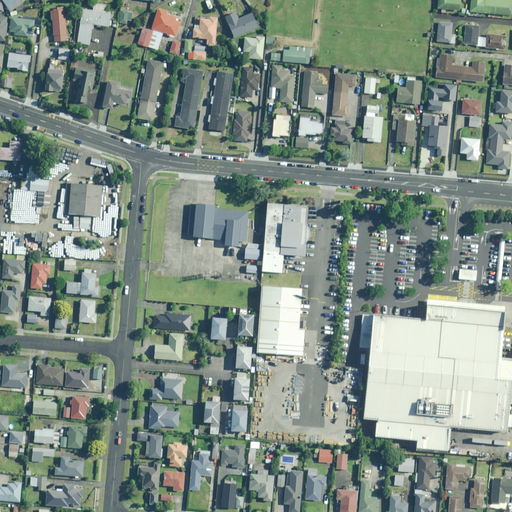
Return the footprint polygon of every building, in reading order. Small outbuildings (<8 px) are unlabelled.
[(23,3),(21,0),(3,0),(2,1),(9,12),(23,3)] [(430,0),(429,12),(438,13),(452,14),(453,1),(442,0),(430,0)] [(462,0),(461,17),(473,17),(503,19),(504,5),(477,3),(477,0),(462,0)] [(106,5),(94,3),(93,10),(82,9),(78,43),(90,45),(93,24),(109,26),(111,13),(105,12),(106,5)] [(167,11),(157,8),(151,30),(143,27),(138,44),(158,50),(163,33),(176,37),(181,22),(174,20),(175,16),(166,14),(167,11)] [(65,10),(52,11),(54,41),(67,41),(65,10)] [(132,12),(119,11),(118,23),(126,24),(127,20),(131,20),(132,12)] [(238,19),(235,12),(225,16),(234,37),(258,27),(252,13),(238,19)] [(215,45),(218,18),(207,17),(207,19),(200,19),(199,29),(194,29),(193,38),(207,39),(206,45),(215,45)] [(35,20),(11,18),(10,32),(14,32),(14,35),(27,36),(27,33),(34,33),(35,20)] [(444,27),(430,26),(429,33),(425,33),(424,46),(442,48),(443,36),(444,27)] [(469,29),(456,29),(455,49),(468,50),(469,29)] [(263,59),(264,37),(255,36),(255,38),(244,38),(243,51),(248,52),(248,58),(263,59)] [(181,43),(174,40),(169,52),(177,55),(181,43)] [(479,40),(478,52),(493,53),(500,53),(500,45),(495,45),(495,41),(479,40)] [(306,46),(273,43),(272,53),(305,56),(306,46)] [(206,47),(195,46),(193,59),(205,60),(206,47)] [(69,49),(59,49),(58,59),(69,60),(69,49)] [(28,62),(31,63),(32,56),(29,55),(29,52),(16,50),(16,54),(9,53),(7,67),(17,68),(17,69),(27,71),(28,62)] [(451,56),(437,55),(435,77),(445,78),(482,81),(482,72),(484,62),(470,61),(470,67),(450,66),(451,56)] [(163,62),(148,59),(137,118),(152,121),(163,62)] [(511,66),(502,66),(501,85),(511,86),(511,66)] [(252,68),(242,67),(240,97),(252,98),(252,90),(258,90),(259,74),(251,73),(252,68)] [(63,70),(47,69),(46,90),(61,91),(63,70)] [(96,72),(75,69),(73,81),(77,81),(76,88),(77,89),(75,101),(85,103),(87,90),(93,91),(96,72)] [(203,72),(184,69),(182,83),(186,83),(181,117),(176,117),(174,127),(194,130),(203,72)] [(275,71),(265,70),(263,91),(273,92),(272,105),(285,107),(287,80),(283,80),(283,75),(275,75),(275,71)] [(211,115),(208,114),(207,122),(210,122),(209,129),(224,131),(232,74),(218,72),(217,78),(214,78),(213,85),(216,85),(214,96),(212,96),(210,103),(213,104),(211,115)] [(13,78),(2,77),(1,87),(12,88),(13,78)] [(314,80),(307,80),(307,78),(295,77),(293,111),(306,112),(307,97),(319,97),(320,88),(314,88),(314,80)] [(342,80),(328,79),(324,121),(339,122),(341,89),(348,90),(349,81),(342,80)] [(117,82),(108,80),(102,107),(112,109),(113,103),(125,105),(127,99),(130,99),(132,92),(128,91),(128,89),(116,86),(117,82)] [(368,81),(356,81),(356,98),(367,99),(368,81)] [(413,85),(399,84),(398,91),(388,90),(387,108),(411,110),(413,93),(413,85)] [(456,85),(444,84),(443,89),(429,88),(427,110),(442,111),(443,99),(454,100),(456,85)] [(511,92),(498,92),(498,105),(511,106),(511,92)] [(473,105),(460,104),(459,119),(473,119),(473,105)] [(367,121),(367,117),(372,117),(372,110),(366,109),(359,109),(358,120),(356,120),(355,143),(360,143),(360,147),(374,147),(374,144),(376,121),(367,121)] [(234,141),(247,142),(247,135),(249,135),(250,123),(251,124),(252,113),(237,111),(236,118),(234,118),(233,134),(234,134),(234,141)] [(277,119),(270,119),(270,121),(269,121),(269,125),(266,125),(266,141),(271,141),(271,140),(281,141),(282,121),(277,121),(277,119)] [(441,121),(424,120),(421,152),(438,154),(441,121)] [(311,125),(303,125),(303,123),(300,123),(300,121),(292,121),(291,141),(300,141),(300,139),(315,139),(316,128),(311,128),(311,125)] [(473,122),(461,121),(460,131),(473,131),(473,122)] [(338,124),(327,123),(327,130),(329,131),(328,132),(323,131),(322,138),(326,139),(325,146),(332,146),(332,148),(342,149),(343,147),(345,147),(345,141),(346,134),(338,133),(338,130),(338,124)] [(409,125),(389,123),(386,150),(406,152),(409,125)] [(458,154),(465,154),(465,160),(475,160),(475,154),(477,154),(477,139),(459,139),(458,154)] [(0,159),(12,160),(12,164),(16,165),(17,161),(20,161),(22,142),(10,141),(9,148),(0,147),(0,159)] [(300,143),(288,143),(288,153),(299,153),(300,143)] [(503,145),(485,144),(484,164),(502,165),(503,145)] [(74,172),(72,203),(104,205),(107,175),(74,172)] [(38,191),(50,191),(50,180),(22,179),(21,190),(38,191)] [(50,191),(38,191),(37,205),(49,206),(50,191)] [(265,207),(262,271),(279,271),(280,252),(299,253),(301,205),(273,202),(265,207)] [(211,204),(193,203),(191,237),(244,240),(245,211),(211,209),(211,204)] [(78,217),(70,217),(70,225),(73,225),(73,228),(77,229),(78,217)] [(91,219),(80,219),(79,229),(90,229),(91,219)] [(505,239),(500,238),(496,285),(501,285),(505,239)] [(256,248),(239,247),(239,258),(256,259),(256,248)] [(23,270),(24,270),(24,269),(25,269),(25,268),(26,261),(23,261),(3,259),(2,278),(13,279),(13,274),(23,275),(23,270)] [(76,261),(65,260),(64,270),(75,271),(76,261)] [(51,265),(33,264),(31,288),(42,289),(42,283),(46,283),(47,274),(50,275),(51,265)] [(80,294),(99,296),(100,287),(95,287),(97,274),(91,273),(91,269),(85,269),(85,273),(82,272),(81,283),(67,282),(66,293),(80,294)] [(475,270),(460,269),(459,279),(474,280),(475,270)] [(21,285),(13,285),(12,291),(3,290),(1,312),(15,313),(15,300),(20,300),(21,285)] [(261,285),(255,351),(292,354),(297,288),(261,285)] [(50,298),(29,297),(28,310),(41,311),(41,316),(49,316),(50,298)] [(96,301),(80,300),(79,322),(96,323),(97,313),(95,313),(96,301)] [(373,419),(373,440),(444,447),(445,437),(446,428),(506,432),(508,403),(511,403),(511,359),(500,358),(497,358),(500,311),(424,303),(423,320),(368,315),(359,419),(373,419)] [(164,313),(164,316),(154,315),(153,328),(190,331),(191,315),(164,313)] [(37,315),(27,314),(26,322),(37,323),(37,315)] [(254,315),(239,314),(238,335),(252,336),(254,315)] [(66,318),(55,317),(55,328),(65,329),(66,318)] [(227,319),(212,318),(210,339),(225,340),(227,319)] [(183,334),(170,333),(169,346),(156,345),(155,359),(182,360),(183,334)] [(252,347),(237,346),(235,368),(250,369),(252,347)] [(31,395),(25,394),(27,374),(17,373),(18,366),(3,365),(1,395),(9,396),(10,393),(24,394),(23,406),(30,407),(31,395)] [(49,366),(37,365),(36,385),(62,386),(63,369),(49,368),(49,366)] [(65,386),(79,388),(79,389),(83,389),(83,388),(88,388),(90,369),(80,368),(80,373),(66,372),(65,386)] [(102,368),(93,368),(93,379),(101,379),(102,368)] [(181,399),(183,380),(181,380),(181,375),(161,373),(160,389),(150,388),(149,399),(161,400),(161,398),(181,399)] [(253,398),(248,397),(249,380),(235,379),(233,399),(247,401),(247,403),(252,404),(253,398)] [(89,407),(90,397),(72,396),(71,408),(64,407),(63,417),(85,419),(86,407),(89,407)] [(57,402),(33,401),(33,414),(56,416),(57,402)] [(219,402),(205,401),(204,422),(218,424),(219,402)] [(166,407),(150,406),(149,428),(160,429),(161,426),(178,427),(179,412),(166,411),(166,407)] [(246,411),(233,410),(232,431),(244,432),(246,411)] [(9,416),(0,415),(0,430),(8,431),(9,416)] [(87,428),(69,426),(69,437),(61,437),(60,447),(82,449),(82,440),(86,441),(87,428)] [(42,429),(42,431),(35,430),(34,442),(58,445),(59,433),(53,432),(53,430),(42,429)] [(28,434),(11,432),(10,442),(27,444),(28,434)] [(149,434),(138,432),(137,440),(148,441),(149,434)] [(163,436),(151,435),(150,442),(147,442),(146,457),(161,458),(163,436)] [(186,457),(186,446),(181,445),(181,443),(168,442),(167,458),(169,458),(169,466),(181,467),(182,460),(182,457),(186,457)] [(260,449),(261,444),(251,442),(248,463),(254,463),(256,448),(260,449)] [(220,444),(213,443),(212,459),(218,459),(220,444)] [(18,445),(9,445),(9,456),(17,457),(18,445)] [(221,465),(228,465),(228,464),(232,464),(232,466),(232,468),(244,468),(245,445),(234,445),(234,450),(221,450),(221,465)] [(54,450),(33,448),(31,461),(42,462),(42,456),(53,457),(54,450)] [(332,450),(319,448),(318,462),(331,463),(332,450)] [(211,451),(199,450),(199,453),(193,452),(189,490),(200,491),(201,475),(211,476),(212,462),(209,462),(211,451)] [(348,454),(337,453),(336,469),(346,470),(348,454)] [(72,458),(61,457),(60,468),(55,468),(55,475),(83,477),(84,462),(72,461),(72,458)] [(421,493),(421,482),(427,482),(427,462),(422,461),(410,461),(409,492),(421,493)] [(160,463),(154,463),(153,468),(138,466),(137,475),(143,476),(142,487),(150,488),(150,490),(157,491),(160,463)] [(407,465),(390,464),(389,477),(407,477),(407,465)] [(449,494),(449,485),(456,486),(463,481),(463,472),(449,472),(449,469),(438,468),(438,494),(449,494)] [(185,473),(164,471),(162,485),(173,487),(173,490),(183,492),(185,473)] [(295,474),(278,473),(276,510),(280,510),(279,511),(291,511),(292,511),(295,474)] [(317,482),(309,481),(309,474),(298,473),(296,503),(303,504),(315,505),(317,482)] [(274,476),(250,474),(249,490),(256,491),(256,492),(258,492),(257,497),(263,498),(263,501),(272,501),(274,476)] [(46,477),(31,477),(30,486),(38,486),(38,490),(45,491),(46,477)] [(396,479),(386,478),(385,490),(395,490),(396,479)] [(370,481),(360,480),(358,511),(375,511),(377,497),(369,497),(370,481)] [(21,483),(8,482),(7,488),(0,487),(0,500),(20,502),(21,483)] [(236,484),(223,483),(221,507),(234,508),(236,484)] [(466,483),(466,493),(462,493),(462,511),(474,511),(475,483),(466,483)] [(497,483),(484,483),(483,508),(496,509),(496,497),(498,497),(506,494),(506,484),(497,483)] [(83,485),(73,485),(64,484),(63,492),(47,490),(46,505),(68,507),(68,505),(81,506),(81,498),(83,498),(83,485)] [(355,511),(357,498),(357,491),(337,489),(336,500),(340,500),(339,511),(355,511)] [(157,492),(149,492),(148,505),(156,505),(157,492)] [(235,508),(243,508),(244,497),(236,496),(235,508)] [(426,511),(427,507),(422,506),(421,503),(419,502),(418,501),(416,501),(416,498),(406,498),(405,511),(426,511)] [(393,500),(382,499),(381,511),(402,511),(402,507),(393,507),(393,500)] [(452,511),(453,501),(441,501),(440,511),(452,511)]
